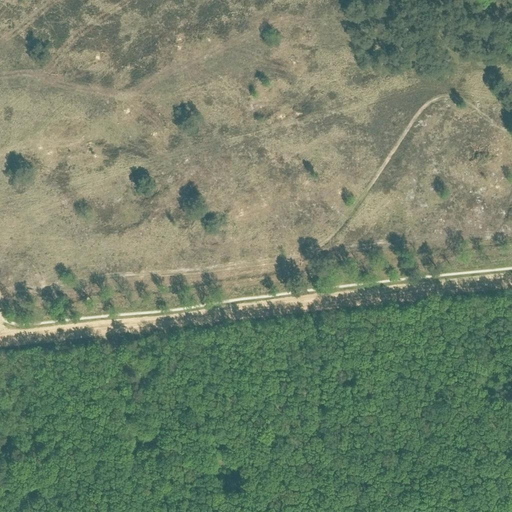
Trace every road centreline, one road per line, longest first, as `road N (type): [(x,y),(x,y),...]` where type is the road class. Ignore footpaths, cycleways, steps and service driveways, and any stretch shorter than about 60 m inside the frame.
road 1 (track): [(0,298),(108,273),(233,267),(310,250),(346,217),(434,97),(462,98),(511,134)]
road 2 (track): [(511,279),(25,335),(0,329)]
road 3 (track): [(315,288),(316,434),(310,448),(295,439),(306,433)]
